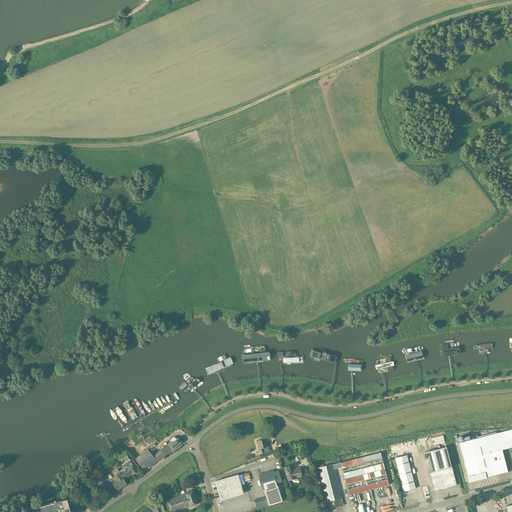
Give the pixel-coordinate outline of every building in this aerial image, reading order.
[(511,335),(493,337),(494,352),(511,350),(511,335)] [(459,340),(462,355),(485,353),(494,352),(493,337),(459,340)] [(449,357),(462,355),(459,340),(426,345),(428,360),(449,357)] [(393,353),(396,367),(416,362),(428,360),(426,345),(393,353)] [(270,349),(235,354),(238,368),(257,366),(271,364),(270,349)] [(303,349),(270,349),(271,364),(280,364),(304,363),(303,349)] [(338,371),(338,356),(303,349),(304,363),(334,370),(338,371)] [(396,367),(393,353),(374,357),(370,358),(365,357),(366,372),(368,372),(381,369),(396,367)] [(235,354),(201,365),(208,379),(218,375),(238,368),(235,354)] [(338,356),(338,371),(352,371),(366,372),(365,357),(340,356),(338,356)] [(208,379),(201,365),(173,385),(182,397),(193,389),(208,379)] [(511,429),(484,437),(459,443),(469,482),(504,473),(498,451),(503,450),(510,448),(511,447),(511,429)] [(431,438),(433,443),(444,440),(443,435),(431,438)] [(168,445),(168,444),(153,456),(147,449),(135,459),(145,472),(157,462),(172,449),(181,442),(177,438),(168,445)] [(268,446),(265,438),(256,441),(259,449),(260,454),(264,453),(263,448),(268,446)] [(430,473),(435,491),(457,485),(447,447),(424,453),(426,460),(429,459),(433,472),(430,473)] [(380,452),(341,463),(342,467),(349,495),(388,485),(380,452)] [(124,469),(110,479),(117,490),(126,483),(123,479),(132,474),(138,470),(140,468),(133,459),(131,460),(130,460),(127,455),(122,458),(125,462),(121,465),(122,466),(124,469)] [(406,455),(395,458),(404,492),(415,489),(406,455)] [(334,500),(335,508),(343,506),(334,469),(342,467),(340,463),(333,465),(333,464),(318,468),(327,502),(334,500)] [(293,469),(292,466),(284,469),(288,480),(296,477),(296,478),(306,475),(304,468),(299,470),(298,467),(293,469)] [(278,471),(273,472),(273,470),(258,475),(265,497),(254,500),(254,501),(252,502),(253,508),(256,507),(256,508),(268,504),(268,505),(282,501),(281,498),(277,486),(277,485),(277,483),(281,481),(278,471)] [(243,493),(238,475),(215,481),(218,491),(221,500),(243,493)] [(193,491),(167,500),(170,511),(173,511),(189,506),(190,507),(197,504),(193,491)] [(80,511),(79,505),(75,506),(75,505),(69,506),(67,498),(35,507),(36,511),(80,511)]
